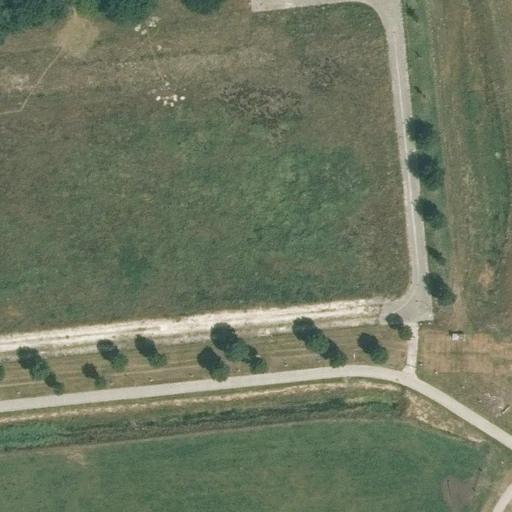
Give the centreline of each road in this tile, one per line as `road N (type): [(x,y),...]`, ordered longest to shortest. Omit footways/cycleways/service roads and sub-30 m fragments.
road 1 (residential): [(375,314),(421,309),(389,0)]
road 2 (unknown): [(261,0),(264,46),(254,60),(0,89)]
